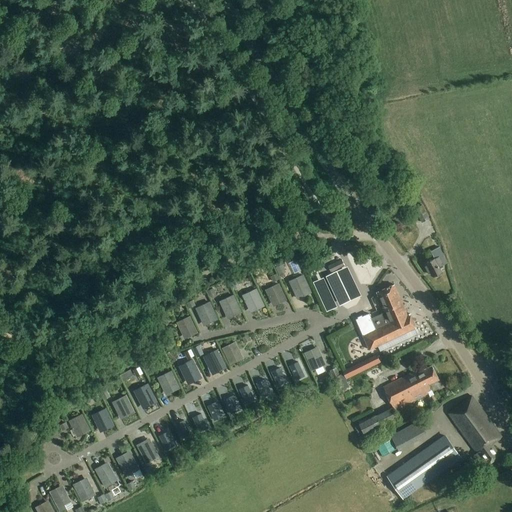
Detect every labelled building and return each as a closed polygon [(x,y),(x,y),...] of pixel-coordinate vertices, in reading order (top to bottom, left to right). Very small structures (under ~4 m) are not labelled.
[(422,205),(415,208),(422,222),(429,218),(422,205)] [(442,272),(440,267),(448,262),(443,254),(439,257),(436,258),(435,257),(427,262),(428,264),(424,266),(428,272),(431,271),(434,277),(442,272)] [(342,259),(328,266),(331,272),(345,265),(342,259)] [(279,275),(286,272),(282,264),(276,267),(279,275)] [(310,290),(303,275),(290,281),(294,290),(298,289),(301,294),(310,290)] [(231,282),(233,288),(236,287),(236,286),(239,285),(237,280),(231,282)] [(277,303),(286,299),(278,284),(265,290),(270,299),(274,297),(277,303)] [(369,349),(375,347),(417,328),(410,314),(407,315),(393,284),(376,291),(385,312),(371,318),(369,314),(356,320),(369,349)] [(254,308),(263,304),(256,289),(243,295),(247,304),(252,302),(254,308)] [(231,314),(240,310),(233,295),(220,301),(224,310),(229,308),(231,314)] [(216,317),(209,302),(196,308),(200,317),(204,315),(207,321),(216,317)] [(188,336),(197,332),(190,316),(177,322),(181,332),(185,330),(188,336)] [(223,348),(230,363),(239,359),(236,353),(240,351),(236,342),(223,348)] [(202,351),(199,345),(193,348),(196,354),(202,351)] [(194,355),(191,349),(185,352),(188,358),(194,355)] [(218,349),(203,356),(212,375),(227,368),(218,349)] [(317,357),(314,351),(305,355),(312,370),(325,365),(321,355),(317,357)] [(351,363),(363,359),(361,351),(348,355),(351,363)] [(193,359),(178,366),(188,384),(202,378),(193,359)] [(295,376),(303,372),(298,361),(289,365),(295,376)] [(360,425),(356,427),(362,440),(383,430),(384,433),(393,429),(392,426),(401,422),(400,420),(403,419),(397,408),(428,393),(430,397),(432,402),(436,400),(434,395),(435,394),(429,384),(430,384),(440,379),(433,365),(418,373),(416,370),(384,386),(383,387),(393,407),(367,420),(359,423),(360,425)] [(143,372),(139,366),(133,370),(137,376),(143,372)] [(148,375),(154,372),(151,366),(146,369),(148,375)] [(352,366),(342,371),(343,373),(346,379),(356,374),(353,368),(352,366)] [(276,382),(285,378),(280,367),(271,371),(276,382)] [(329,371),(332,378),(339,374),(335,368),(329,371)] [(120,375),(123,380),(133,375),(130,370),(120,375)] [(178,386),(171,370),(158,377),(163,386),(167,384),(170,390),(178,386)] [(343,373),(332,378),(339,391),(349,386),(346,379),(343,373)] [(261,393),(270,389),(265,378),(256,382),(261,393)] [(148,383),(134,390),(143,409),(157,401),(148,383)] [(244,400),(253,396),(248,384),(239,389),(244,400)] [(106,389),(101,392),(103,398),(109,395),(106,389)] [(124,415),(133,410),(126,395),(113,401),(117,411),(121,409),(124,415)] [(229,410),(238,406),(233,395),(224,399),(229,410)] [(492,443),(501,437),(472,396),(448,413),(477,452),(473,455),(481,466),(485,462),(488,465),(501,455),(492,443)] [(212,417),(221,412),(216,401),(207,405),(212,417)] [(102,412),(92,416),(99,430),(108,425),(102,412)] [(198,428),(206,424),(201,413),(193,417),(198,428)] [(81,433),(90,429),(82,414),(70,420),(74,430),(78,428),(81,433)] [(180,435),(189,431),(184,420),(175,424),(180,435)] [(164,447),(173,442),(167,432),(159,436),(164,447)] [(460,457),(445,436),(388,476),(403,497),(460,457)] [(159,457),(149,438),(136,445),(146,463),(159,457)] [(126,475),(139,469),(132,457),(126,460),(124,456),(118,459),(126,475)] [(105,486),(117,479),(111,467),(105,471),(103,467),(97,470),(105,486)] [(83,481),(74,486),(82,501),(95,494),(90,485),(86,487),(83,481)] [(50,492),(58,507),(64,504),(66,508),(67,510),(73,506),(70,501),(71,500),(66,491),(62,493),(59,488),(50,492)] [(54,511),(49,501),(40,505),(43,511),(40,511),(54,511)]
